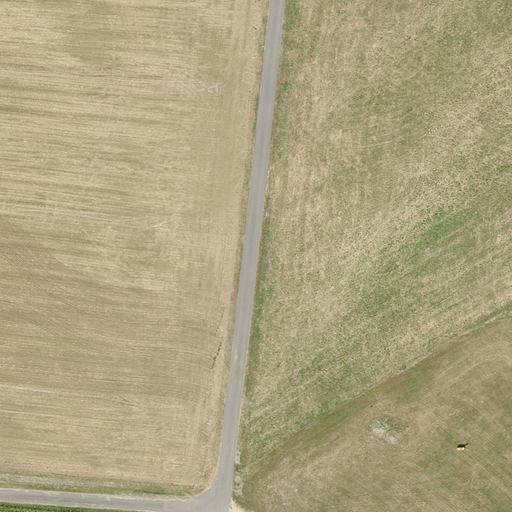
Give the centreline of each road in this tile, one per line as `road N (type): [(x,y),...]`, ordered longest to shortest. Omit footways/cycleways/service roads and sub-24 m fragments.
road 1 (unclassified): [(214,511),(270,0)]
road 2 (unclassified): [(0,495),(195,511)]
